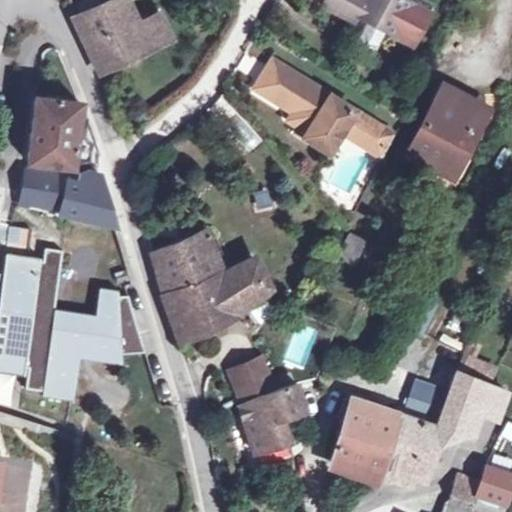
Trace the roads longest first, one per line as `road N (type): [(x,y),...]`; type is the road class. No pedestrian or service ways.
road 1 (unclassified): [(112,158),(210,511)]
road 2 (residential): [(255,0),(205,84),(170,121),(112,158)]
road 3 (unclassified): [(18,0),(52,18),(80,62),(112,158)]
